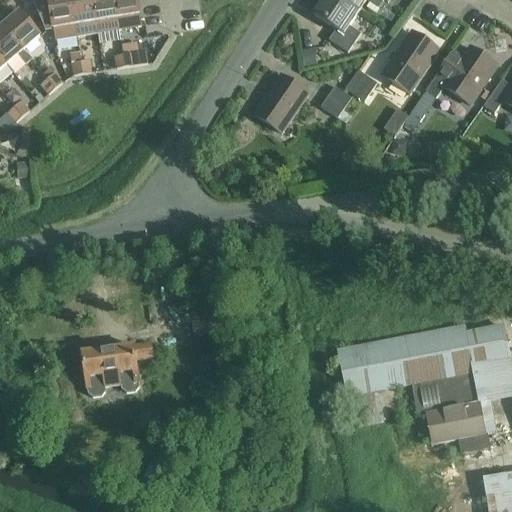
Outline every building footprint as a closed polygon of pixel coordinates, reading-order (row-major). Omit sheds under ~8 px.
[(55,43),(77,39),(70,0),(48,0),(49,4),(34,6),(39,18),(43,27),(45,32),(53,31),(55,43)] [(70,0),(77,39),(98,36),(92,0),(70,0)] [(92,0),(98,36),(119,32),(114,0),(92,0)] [(114,0),(119,32),(141,29),(138,9),(136,0),(114,0)] [(349,28),(358,15),(335,0),(325,0),(314,17),(336,32),(329,42),(348,55),(361,36),(349,28)] [(335,0),(358,15),(367,2),(378,10),(384,2),(387,5),(390,0),(335,0)] [(2,29),(23,53),(40,39),(29,26),(19,15),(2,29)] [(0,30),(0,59),(7,67),(23,53),(2,29),(0,30)] [(412,35),(382,77),(409,96),(439,53),(412,35)] [(449,80),(439,73),(425,94),(436,101),(444,89),(470,107),(497,68),(470,50),(449,80)] [(314,52),(301,54),(305,70),(317,68),(314,52)] [(132,56),(123,57),(125,70),(134,68),(147,66),(145,54),(132,56)] [(115,59),(117,71),(125,70),(123,57),(115,59)] [(81,64),(83,77),(92,75),(90,63),(81,64)] [(72,66),(74,78),(83,77),(81,64),(72,66)] [(358,73),(345,91),(364,104),(377,86),(358,73)] [(47,82),(56,91),(62,85),(54,76),(47,82)] [(254,117),(281,136),(308,97),(281,78),(254,117)] [(40,87),(49,97),(56,91),(47,82),(40,87)] [(511,88),(511,89),(502,82),(483,109),(494,116),(503,103),(511,109),(511,88)] [(343,113),(352,101),(335,89),(321,109),(338,121),(343,113)] [(12,90),(4,97),(12,107),(21,100),(12,90)] [(14,110),(23,119),(30,114),(21,104),(14,110)] [(8,116),(16,125),(23,119),(14,110),(8,116)] [(343,113),(338,121),(346,126),(351,119),(343,113)] [(393,142),(392,155),(405,156),(406,143),(393,142)] [(31,164),(17,165),(18,181),(32,180),(31,164)] [(195,339),(218,336),(216,319),(193,323),(195,339)] [(352,400),(354,412),(398,404),(396,392),(413,389),(415,401),(511,382),(511,374),(503,330),(467,338),(466,331),(338,355),(347,401),(352,400)] [(139,391),(137,375),(135,364),(152,361),(151,347),(82,356),(88,398),(93,402),(102,400),(106,395),(105,391),(120,389),(121,394),(126,398),(135,396),(139,391)] [(511,382),(415,401),(419,421),(427,419),(432,447),(431,447),(432,450),(435,449),(437,448),(460,444),(463,455),(490,450),(487,437),(496,435),(490,406),(511,401),(511,382)] [(402,423),(398,404),(354,412),(358,431),(402,423)] [(150,466),(144,480),(156,485),(162,471),(150,466)] [(511,511),(511,476),(485,481),(491,511),(511,511)]
